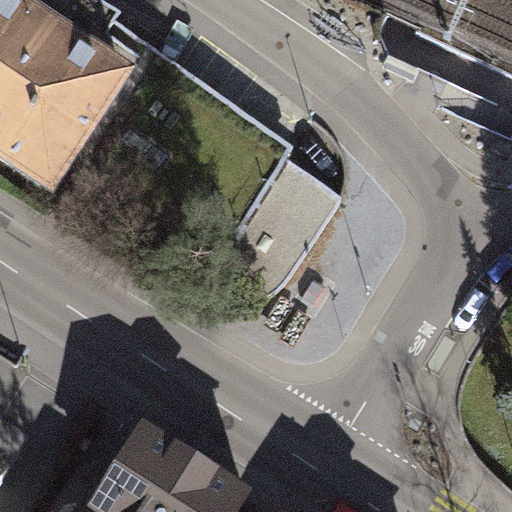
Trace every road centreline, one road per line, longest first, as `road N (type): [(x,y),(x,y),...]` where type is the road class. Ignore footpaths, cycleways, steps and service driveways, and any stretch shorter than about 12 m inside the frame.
road 1 (primary): [(0,258),(326,467)]
road 2 (residential): [(230,0),(341,79),(474,227)]
road 3 (residential): [(474,227),(326,467)]
